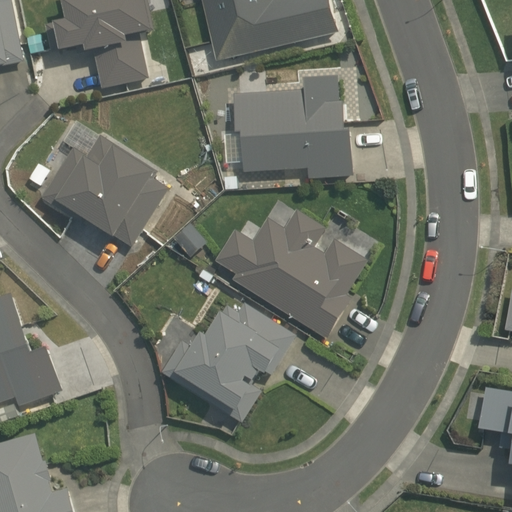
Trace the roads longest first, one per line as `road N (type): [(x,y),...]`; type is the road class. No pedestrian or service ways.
road 1 (residential): [(403,0),(440,108),(450,253),(415,379),(381,429),(332,478)]
road 2 (residential): [(0,209),(121,331),(176,497)]
road 3 (residential): [(332,478),(263,505),(176,497)]
